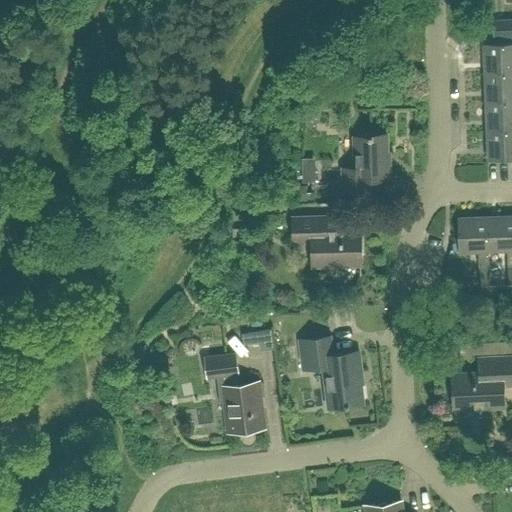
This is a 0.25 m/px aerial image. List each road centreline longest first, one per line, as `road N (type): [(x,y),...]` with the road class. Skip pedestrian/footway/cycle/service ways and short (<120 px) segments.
road 1 (residential): [(404,447),(179,474),(158,484),(141,511)]
road 2 (residential): [(438,196),(415,229),(400,289),(404,447)]
road 3 (residential): [(433,0),(438,196)]
